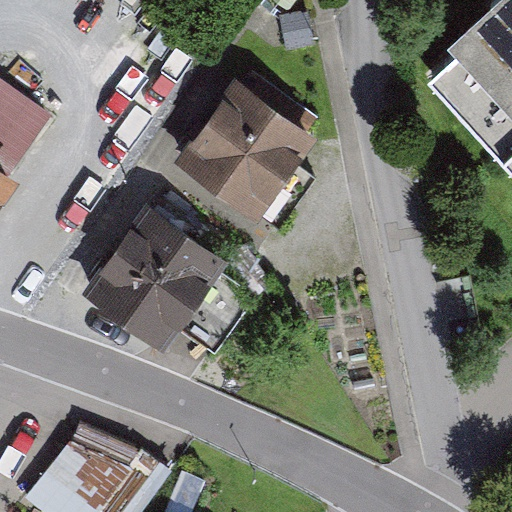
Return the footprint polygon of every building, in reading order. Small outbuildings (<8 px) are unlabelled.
[(511,0),(508,0),(430,70),(511,160),(511,0)] [(237,66),(176,151),(258,209),(319,123),(237,66)] [(0,190),(12,172),(0,163),(0,190)] [(153,196),(90,285),(162,337),(226,247),(153,196)] [(27,495),(48,511),(141,511),(171,475),(94,413),(27,495)]
